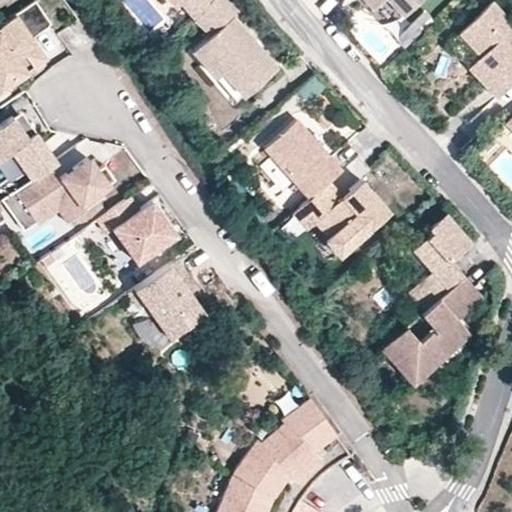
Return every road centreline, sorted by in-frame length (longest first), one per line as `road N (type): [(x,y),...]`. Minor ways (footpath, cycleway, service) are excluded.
road 1 (residential): [(403,511),(386,476),(129,121),(80,94)]
road 2 (residential): [(511,249),(288,0)]
road 3 (residential): [(449,511),(511,344)]
